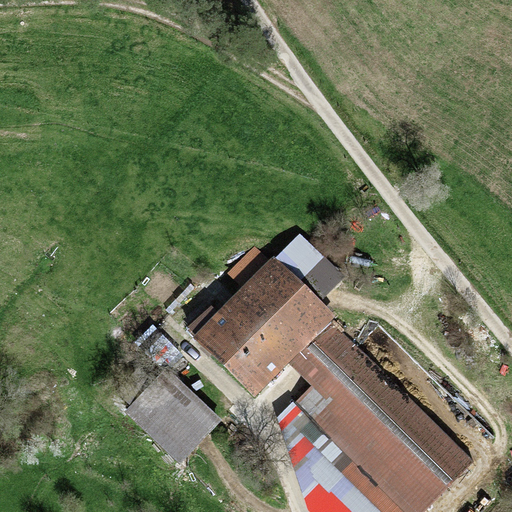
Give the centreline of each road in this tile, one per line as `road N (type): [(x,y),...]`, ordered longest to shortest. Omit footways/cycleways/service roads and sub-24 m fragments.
road 1 (track): [(511,349),(308,93),(249,0)]
road 2 (track): [(114,0),(181,20),(308,93)]
